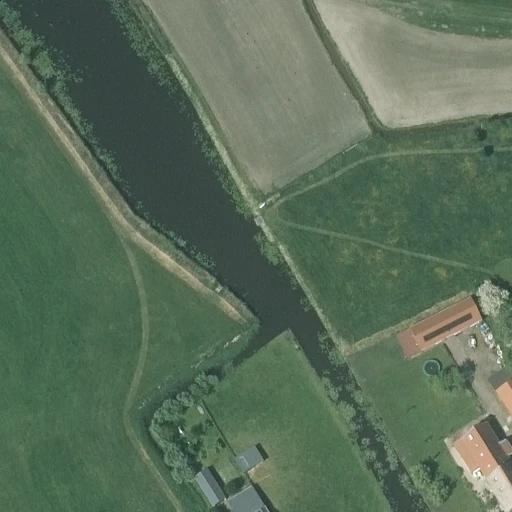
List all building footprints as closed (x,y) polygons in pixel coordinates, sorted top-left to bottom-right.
[(469,303),(410,333),(420,355),(480,324),(469,303)] [(511,383),(496,394),(511,418),(511,383)] [(486,426),(452,447),(470,476),(479,470),(495,497),(504,511),(511,511),(511,467),(507,459),(511,455),(510,452),(505,443),(499,447),(486,426)] [(254,450),(234,462),(242,475),(262,463),(258,456),(254,450)] [(205,472),(195,479),(206,497),(213,508),(224,501),(221,497),(205,472)] [(240,497),(227,506),(231,511),(264,511),(263,510),(255,497),(250,490),(240,497)]
